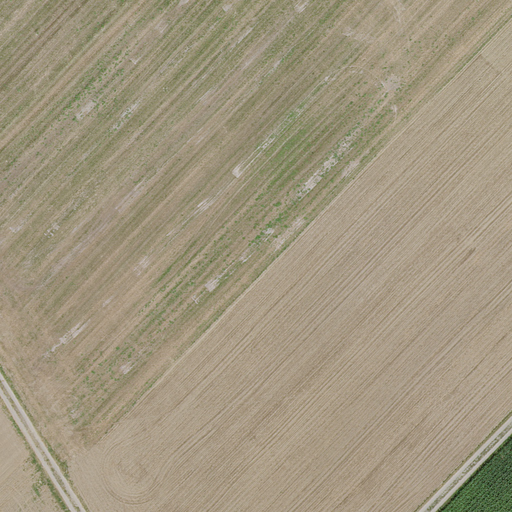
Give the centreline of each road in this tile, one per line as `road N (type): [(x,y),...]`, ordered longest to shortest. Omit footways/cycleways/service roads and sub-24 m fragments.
road 1 (track): [(0,380),(80,511)]
road 2 (track): [(511,415),(420,511)]
